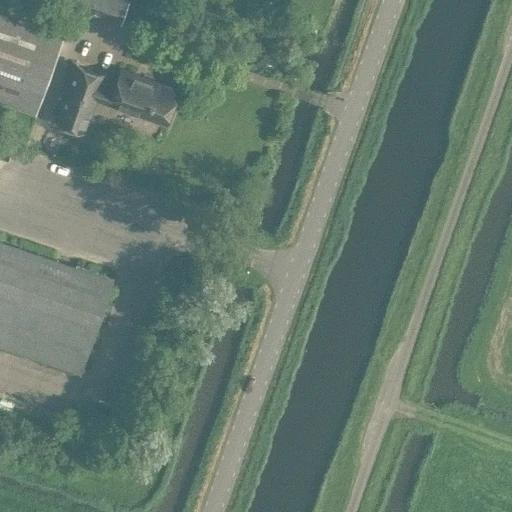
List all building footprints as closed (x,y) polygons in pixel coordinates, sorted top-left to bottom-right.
[(68,0),(68,1),(119,18),(125,0),(68,0)] [(0,7),(0,96),(36,109),(64,31),(0,7)] [(54,117),(86,131),(98,98),(167,122),(181,85),(120,64),(116,73),(106,69),(75,58),(54,117)] [(319,78),(316,89),(333,94),(336,83),(319,78)] [(0,122),(0,139),(12,142),(16,126),(0,122)] [(0,236),(0,343),(80,371),(113,276),(0,236)]
